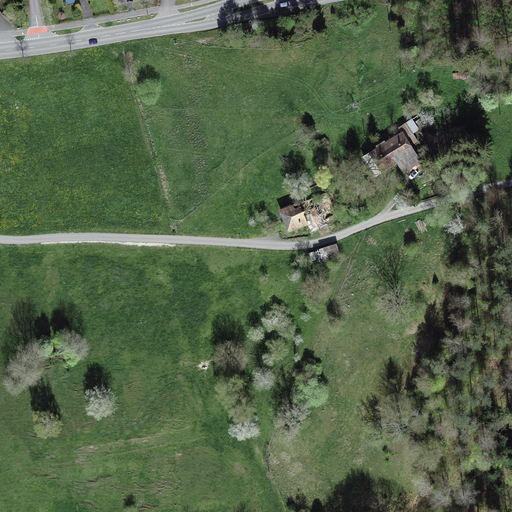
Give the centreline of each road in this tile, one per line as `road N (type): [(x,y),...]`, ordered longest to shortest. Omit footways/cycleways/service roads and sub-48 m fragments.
road 1 (unclassified): [(0,239),(311,243),(511,182)]
road 2 (primary): [(275,0),(39,46)]
